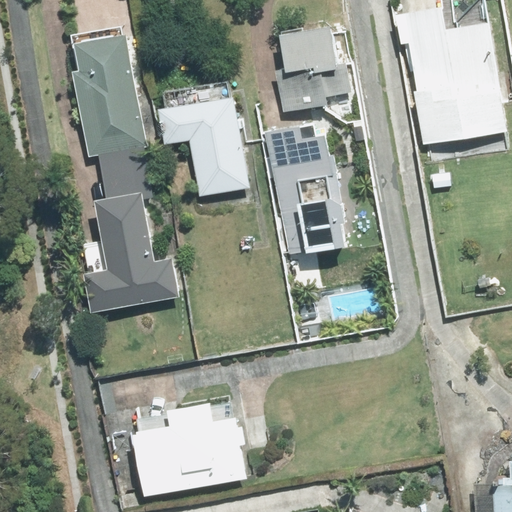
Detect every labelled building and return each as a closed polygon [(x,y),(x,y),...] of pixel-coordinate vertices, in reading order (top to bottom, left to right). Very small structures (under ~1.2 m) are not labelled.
[(478,0),(448,0),(396,9),(415,121),(496,106),(478,0)] [(108,4),(53,10),(62,51),(53,53),(70,134),(132,122),(108,4)] [(278,66),(285,108),(327,101),(326,93),(355,88),(350,58),(337,61),(330,19),(282,27),(288,64),(278,66)] [(220,69),(146,84),(153,120),(175,115),(185,174),(239,163),(220,69)] [(266,128),(287,250),(350,240),(329,118),(266,128)] [(144,185),(96,194),(108,265),(87,269),(93,306),(180,292),(174,254),(157,257),(144,185)] [(218,377),(155,386),(157,407),(123,411),(131,468),(238,455),(218,377)] [(511,511),(511,454),(510,454),(511,472),(494,473),(496,511),(487,511),(511,511)]
